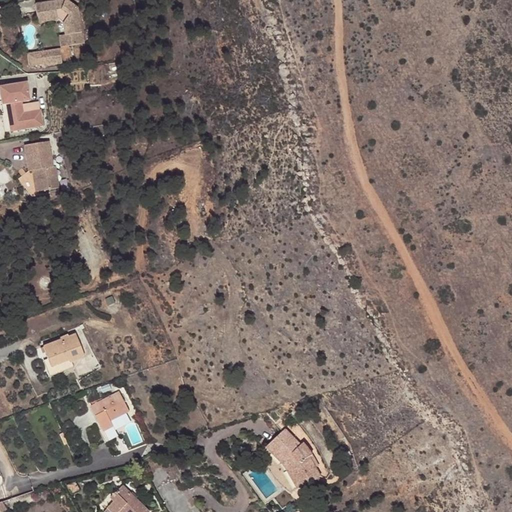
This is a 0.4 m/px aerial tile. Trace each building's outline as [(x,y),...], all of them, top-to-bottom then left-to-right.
[(79,6),(69,0),(51,0),(36,3),(39,21),(59,17),(64,22),(66,33),(72,32),(73,44),(85,42),(79,6)] [(73,44),(72,32),(66,33),(61,34),(63,46),(73,44)] [(61,47),(41,51),(43,63),(49,62),(49,63),(64,61),(61,47)] [(43,63),(41,51),(29,53),(31,65),(43,63)] [(8,104),(12,126),(26,124),(27,128),(44,126),(40,111),(24,113),(22,101),(26,100),(25,93),(29,93),(27,82),(1,87),(3,104),(8,104)] [(49,141),(25,145),(30,171),(33,170),(37,192),(59,188),(60,188),(56,166),(54,166),(49,141)] [(59,338),(60,339),(42,346),(53,374),(71,367),(69,362),(84,356),(75,333),(68,336),(67,335),(59,338)] [(100,424),(110,418),(110,417),(113,415),(115,419),(130,411),(120,392),(99,402),(93,405),(91,406),(100,424)] [(264,451),(278,472),(295,490),(321,476),(316,468),(310,457),(313,455),(304,442),(301,444),(285,429),(264,451)] [(290,493),(295,490),(278,472),(264,451),(261,454),(269,469),(275,478),(281,485),(290,493)] [(310,457),(316,468),(319,466),(313,455),(310,457)] [(115,501),(109,507),(113,511),(150,511),(124,486),(112,498),(115,501)]
